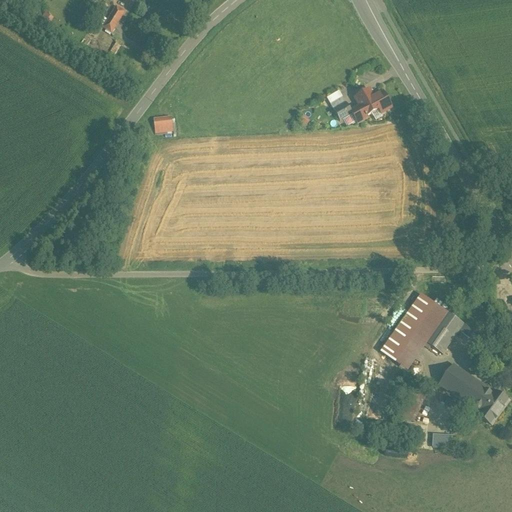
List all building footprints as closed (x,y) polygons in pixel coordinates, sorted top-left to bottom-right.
[(124,13),(116,9),(104,29),(111,34),(124,13)] [(359,108),(350,113),(352,116),(358,125),(367,120),(366,118),(379,110),(381,115),(391,109),(382,94),(373,99),(369,92),(354,100),(359,108)] [(352,116),(350,113),(339,93),(326,100),(340,123),(352,116)] [(171,120),(153,122),(155,135),(173,133),(171,120)] [(441,307),(426,296),(386,354),(402,365),(441,307)] [(467,327),(449,314),(429,344),(448,356),(467,327)] [(495,394),(456,368),(444,387),(482,412),(495,394)] [(433,395),(417,387),(404,414),(420,421),(433,395)] [(511,405),(495,394),(482,412),(476,421),(492,432),(511,405)] [(456,431),(437,430),(437,445),(455,446),(456,431)]
